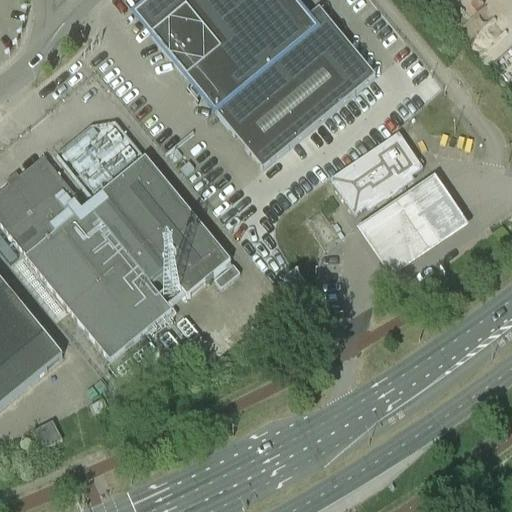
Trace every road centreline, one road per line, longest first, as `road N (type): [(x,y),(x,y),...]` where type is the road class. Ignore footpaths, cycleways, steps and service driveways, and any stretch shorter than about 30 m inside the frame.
road 1 (unknown): [(90,0),(178,126),(243,183),(281,192),(381,146),(405,123),(409,107),(323,0)]
road 2 (secondary): [(511,305),(342,420),(148,511)]
road 3 (secondary): [(289,511),(511,369)]
road 4 (unclassified): [(500,191),(480,127),(379,0)]
